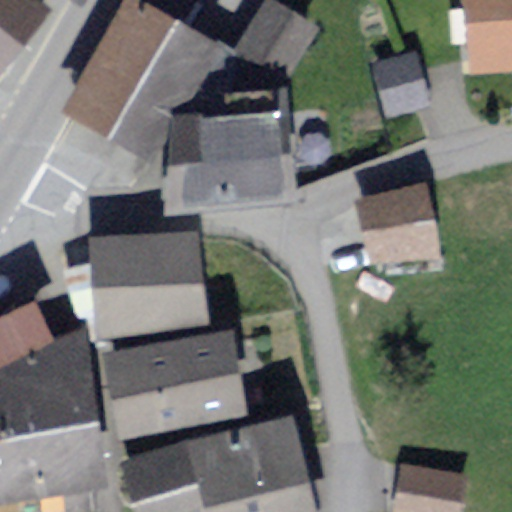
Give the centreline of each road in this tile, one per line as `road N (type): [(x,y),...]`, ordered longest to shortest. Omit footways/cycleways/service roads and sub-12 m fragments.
road 1 (unclassified): [(348,511),(345,420),(322,308),(273,216)]
road 2 (unclassified): [(1,173),(128,215),(273,216)]
road 3 (unclassified): [(273,216),(511,141)]
road 4 (secondary): [(102,0),(1,173)]
